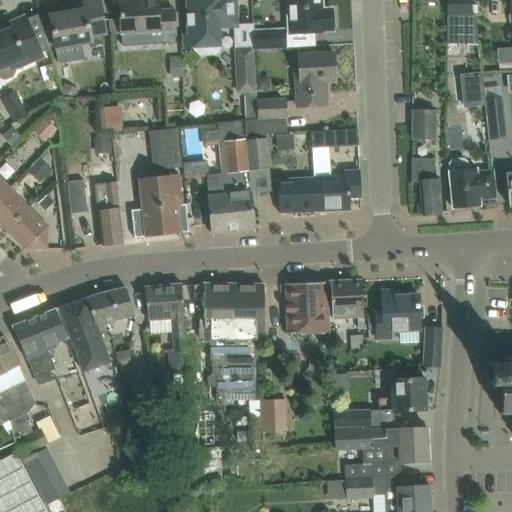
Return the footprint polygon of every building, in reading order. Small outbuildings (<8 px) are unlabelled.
[(51,24),(41,26),(47,46),(54,45),(58,65),(84,60),(84,59),(81,44),(91,42),(91,46),(105,44),(104,34),(106,33),(103,20),(99,0),(79,4),(80,10),(49,15),(51,24)] [(136,0),(119,1),(120,19),(120,21),(121,34),(122,46),(150,44),(176,43),(175,29),(174,9),(158,10),(157,0),(136,0)] [(186,0),(189,35),(184,36),(184,47),(193,46),(193,49),(200,55),(214,54),(219,49),(218,27),(236,26),(235,0),(186,0)] [(321,0),(287,0),(289,33),(303,33),(323,32),(323,31),(333,31),(332,9),(322,9),(321,0)] [(471,0),(446,0),(447,16),(447,27),(446,44),(478,45),(475,15),(472,15),(471,0)] [(12,28),(0,32),(0,78),(5,80),(14,76),(16,70),(15,69),(42,57),(40,53),(48,49),(47,46),(41,26),(37,15),(26,20),(25,17),(10,23),(12,28)] [(120,19),(108,19),(109,35),(121,34),(120,21),(120,19)] [(253,31),(253,47),(254,49),(285,48),(285,30),(253,31)] [(243,92),(245,121),(258,119),(256,101),(254,49),(253,47),(236,48),(238,92),(243,92)] [(334,53),(298,55),(299,72),(295,72),(297,107),(327,105),(325,81),(335,81),(334,53)] [(182,57),(169,57),(169,78),(182,77),(182,57)] [(481,73),(459,75),(462,107),(485,105),(484,101),(483,90),(483,86),(481,73)] [(14,91),(1,98),(15,122),(28,114),(14,91)] [(204,109),(218,107),(216,93),(202,95),(204,109)] [(115,100),(116,124),(136,123),(134,99),(115,100)] [(284,99),(256,101),(258,119),(285,117),(284,99)] [(503,99),(484,101),(485,105),(486,115),(487,115),(490,140),(507,138),(506,125),(503,99)] [(437,111),(412,110),(412,138),(436,139),(437,111)] [(258,119),(245,121),(246,135),(286,133),(285,117),(258,119)] [(123,125),(130,172),(152,169),(146,122),(123,125)] [(228,172),(206,174),(208,196),(207,196),(209,213),(211,225),(212,233),(254,229),(250,192),(245,139),(244,139),(242,124),(220,127),(217,127),(218,142),(224,141),(228,172)] [(11,127),(1,137),(11,147),(21,137),(11,127)] [(174,128),(148,131),(150,145),(179,142),(177,127),(174,128)] [(358,146),(357,129),(311,132),(311,142),(313,148),(358,146)] [(267,137),(245,139),(250,192),(272,190),(267,137)] [(433,159),(411,158),(411,183),(419,183),(421,215),(442,213),(439,179),(432,179),(433,159)] [(449,171),(452,209),(471,207),(470,201),(496,198),(493,168),(476,170),(476,168),(468,169),(467,162),(463,158),(452,160),(449,164),(449,171)] [(36,188),(51,176),(42,166),(28,178),(36,188)] [(360,197),(359,170),(343,171),(343,177),(313,178),(315,211),(349,210),(349,198),(360,197)] [(139,179),(145,237),(181,233),(178,206),(182,206),(179,174),(139,179)] [(118,176),(119,197),(131,196),(130,176),(118,176)] [(315,211),(313,178),(278,179),(279,213),(314,212),(314,211),(315,211)] [(83,179),(67,181),(70,213),(87,211),(83,179)] [(104,183),(94,184),(97,210),(99,226),(101,246),(124,243),(121,223),(117,182),(104,183)] [(0,191),(0,223),(4,228),(27,205),(7,185),(0,191)] [(4,228),(25,249),(47,249),(47,229),(47,226),(27,205),(4,228)] [(364,328),(362,280),(330,281),(332,318),(358,317),(358,329),(364,328)] [(327,302),(326,302),(325,282),(285,284),(287,332),(329,332),(327,302)] [(264,318),(261,318),(261,315),(264,315),(264,284),(204,283),(193,284),(196,311),(197,317),(209,317),(209,360),(211,360),(211,375),(215,375),(216,400),(256,399),(255,360),(255,333),(263,333),(264,318)] [(144,287),(146,307),(147,320),(170,318),(173,349),(168,349),(169,373),(174,373),(174,389),(182,389),(182,372),(187,372),(184,316),(181,284),(144,287)] [(97,326),(103,323),(116,319),(132,317),(126,288),(99,294),(86,299),(97,326)] [(383,312),(367,313),(368,329),(377,329),(377,333),(378,340),(390,339),(390,331),(400,331),(420,330),(418,294),(382,296),(383,312)] [(82,370),(83,370),(83,372),(110,362),(102,340),(108,337),(103,323),(97,326),(86,299),(58,309),(73,348),(82,370)] [(68,350),(73,348),(58,309),(56,310),(56,309),(13,326),(25,358),(27,357),(38,386),(53,380),(50,370),(54,368),(47,350),(57,346),(55,343),(65,340),(68,350)] [(440,366),(442,329),(425,328),(423,366),(440,366)] [(18,440),(15,442),(22,455),(60,437),(51,419),(38,425),(40,429),(33,433),(23,413),(29,410),(36,404),(23,378),(25,378),(18,364),(19,364),(12,349),(10,350),(4,336),(0,338),(0,399),(7,417),(18,440)] [(130,349),(115,352),(116,359),(131,356),(130,349)] [(506,357),(497,357),(493,357),(493,362),(488,362),(488,384),(493,384),(493,387),(497,387),(502,387),(502,411),(499,413),(501,415),(504,412),(511,411),(511,433),(511,434),(511,433),(511,349),(510,351),(509,355),(506,357)] [(393,410),(393,411),(406,411),(426,410),(425,378),(392,379),(392,398),(378,399),(379,411),(393,410)] [(287,431),(287,398),(260,398),(261,439),(265,439),(265,431),(287,431)] [(52,414),(61,436),(74,431),(65,408),(52,414)] [(334,428),(370,426),(369,410),(333,412),(334,428)] [(260,411),(248,412),(248,442),(260,442),(260,411)] [(370,426),(334,428),(335,450),(364,449),(364,463),(344,464),(345,477),(371,476),(371,477),(401,475),(400,462),(428,461),(427,427),(370,430),(370,426)] [(222,488),(221,446),(192,447),(193,489),(222,488)] [(47,448),(25,459),(47,504),(61,498),(70,494),(47,448)] [(47,511),(16,452),(0,459),(0,511),(47,511)] [(371,477),(345,479),(345,498),(373,497),(373,503),(373,511),(430,511),(430,485),(401,487),(401,475),(371,477)]
